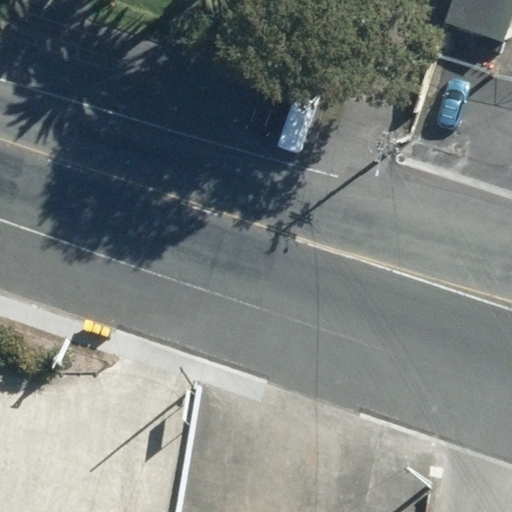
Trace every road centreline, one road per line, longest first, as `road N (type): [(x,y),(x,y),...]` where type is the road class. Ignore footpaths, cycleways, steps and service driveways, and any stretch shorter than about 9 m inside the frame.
road 1 (secondary): [(0,144),(511,313)]
road 2 (unknown): [(505,311),(466,511)]
